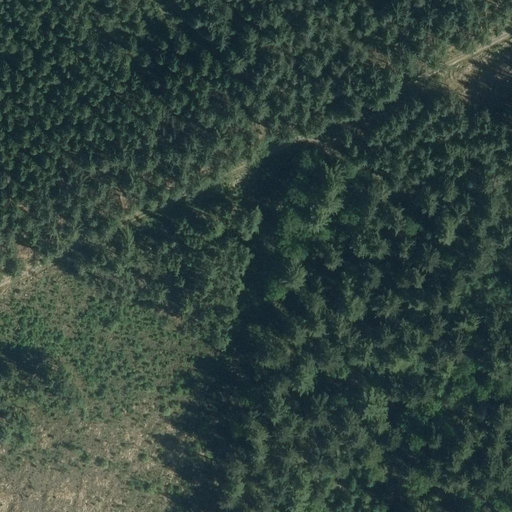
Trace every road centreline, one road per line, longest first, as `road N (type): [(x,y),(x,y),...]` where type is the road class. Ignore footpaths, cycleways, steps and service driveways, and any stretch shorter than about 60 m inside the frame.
road 1 (track): [(511,30),(0,286)]
road 2 (track): [(172,0),(320,146),(511,237)]
